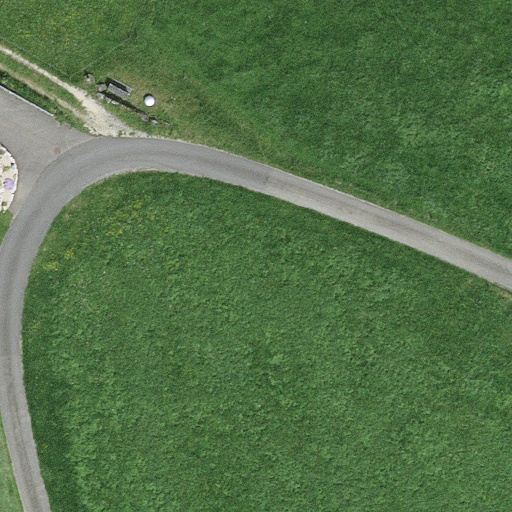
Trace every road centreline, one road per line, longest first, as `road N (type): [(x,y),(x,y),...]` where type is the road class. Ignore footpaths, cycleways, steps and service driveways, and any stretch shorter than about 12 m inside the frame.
road 1 (unclassified): [(511,276),(219,161),(123,151),(98,158),(46,196),(10,272),(6,375),(37,511)]
road 2 (track): [(123,151),(0,55)]
